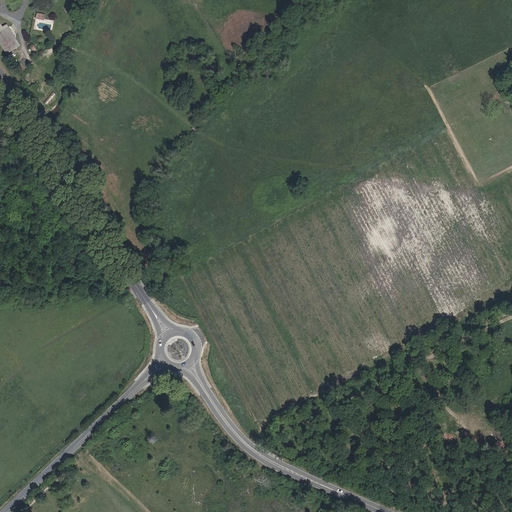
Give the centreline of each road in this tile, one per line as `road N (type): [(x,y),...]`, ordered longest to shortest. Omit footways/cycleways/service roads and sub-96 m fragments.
road 1 (primary): [(0,73),(154,312)]
road 2 (primary): [(202,386),(259,457),(385,511)]
road 3 (secondary): [(5,511),(149,374)]
